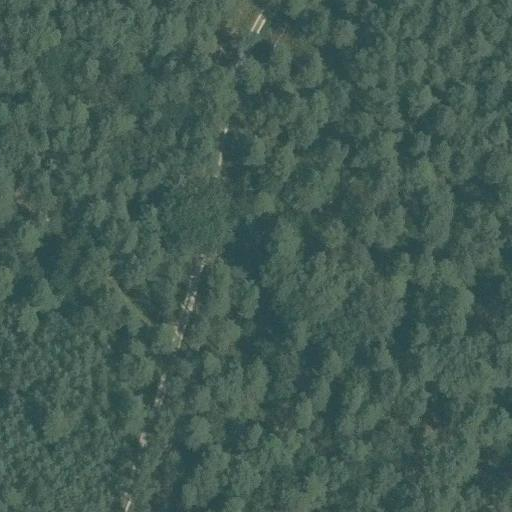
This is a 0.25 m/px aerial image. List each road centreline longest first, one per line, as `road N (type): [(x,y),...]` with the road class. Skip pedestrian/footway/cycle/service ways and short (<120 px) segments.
road 1 (track): [(120,511),(273,0)]
road 2 (track): [(175,328),(0,174)]
